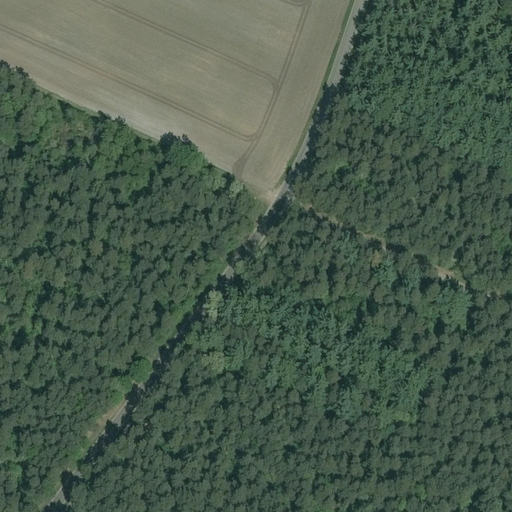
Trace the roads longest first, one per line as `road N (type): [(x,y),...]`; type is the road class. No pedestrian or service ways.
road 1 (tertiary): [(50,511),(286,194)]
road 2 (track): [(280,204),(0,71)]
road 3 (track): [(286,208),(511,313)]
road 4 (tertiary): [(361,0),(286,194)]
